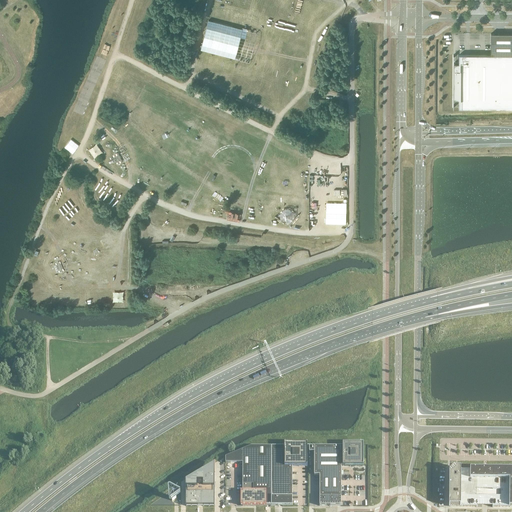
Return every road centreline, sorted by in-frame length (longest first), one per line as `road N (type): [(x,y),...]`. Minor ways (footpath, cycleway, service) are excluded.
road 1 (unclassified): [(0,389),(49,392),(194,302),(346,243),(351,27),(370,18)]
road 2 (motorway): [(437,299),(302,342),(212,384),(98,453),(23,511)]
road 3 (track): [(132,0),(94,123),(48,204),(8,309),(8,325),(45,338),(49,392)]
road 4 (motorway): [(40,511),(207,398),(304,353),(420,316)]
road 5 (primary): [(398,137),(396,422)]
road 6 (primary): [(415,416),(418,142)]
road 7 (track): [(113,55),(311,150),(351,159)]
road 8 (track): [(141,195),(123,230),(126,287),(210,295)]
